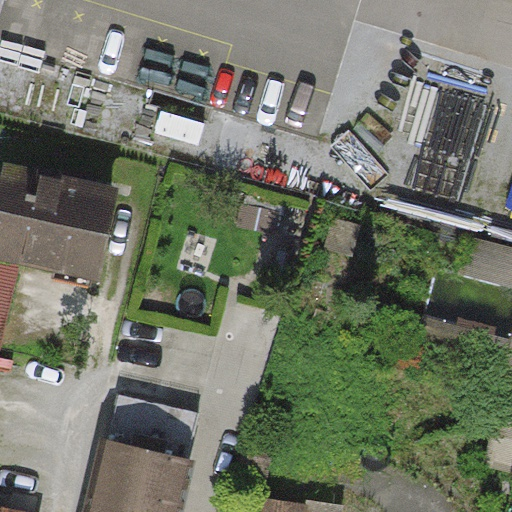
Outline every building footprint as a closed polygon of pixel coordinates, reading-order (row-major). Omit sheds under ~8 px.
[(0,252),(96,273),(113,194),(12,172),(0,225),(0,252)] [(511,242),(476,233),(467,264),(511,276),(511,366),(511,372),(511,242)] [(0,342),(8,344),(28,262),(0,255),(0,342)] [(511,318),(511,276),(445,270),(441,312),(511,318)] [(87,511),(174,511),(198,410),(115,393),(87,511)]
